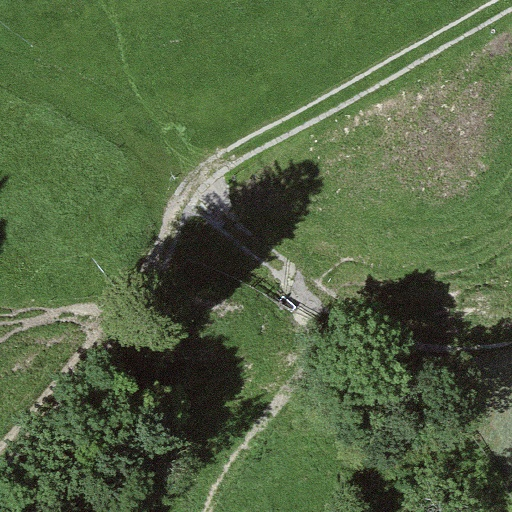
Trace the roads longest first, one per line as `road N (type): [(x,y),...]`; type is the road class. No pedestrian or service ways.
road 1 (track): [(511,3),(202,181),(237,236),(322,304),(438,347),(511,331)]
road 2 (track): [(202,181),(127,319),(0,452)]
road 3 (track): [(322,304),(310,359),(218,463),(200,511)]
